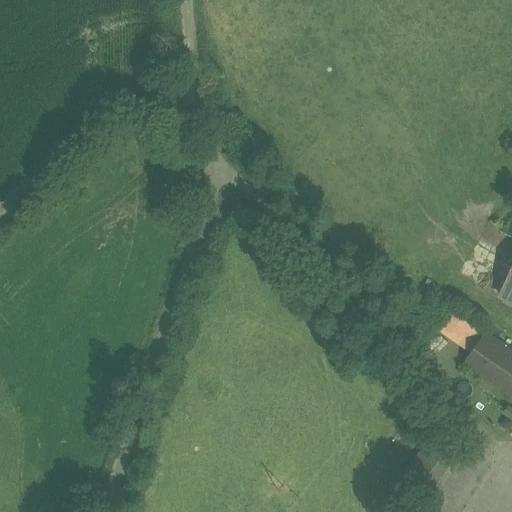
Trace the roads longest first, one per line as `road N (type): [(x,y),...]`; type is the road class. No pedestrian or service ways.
road 1 (unclassified): [(99,511),(172,340),(208,211),(211,146)]
road 2 (unclassified): [(211,146),(449,385)]
road 3 (unclassified): [(0,213),(128,108),(174,117),(211,146)]
road 4 (unclassified): [(211,146),(194,0)]
